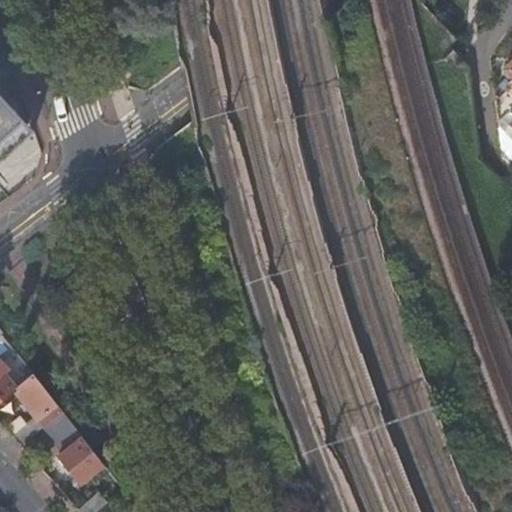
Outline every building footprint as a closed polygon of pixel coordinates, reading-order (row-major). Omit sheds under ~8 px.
[(511,108),(511,61),(506,68),(511,74),(511,86),(496,101),(498,121),(511,108)] [(0,161),(18,145),(33,132),(0,96),(0,161)] [(501,149),(511,160),(511,108),(498,121),(501,149)] [(0,361),(8,371),(22,359),(1,333),(0,334),(0,361)] [(16,390),(34,375),(22,359),(8,371),(4,374),(16,390)] [(0,402),(15,390),(16,390),(4,374),(8,371),(0,361),(0,402)] [(48,422),(62,411),(34,375),(16,390),(15,390),(25,403),(35,416),(11,436),(20,446),(30,438),(44,426),(48,422)] [(58,435),(72,424),(62,411),(48,422),(58,435)] [(67,433),(74,427),(72,424),(58,435),(61,438),(67,433)] [(44,426),(30,438),(36,444),(49,432),(44,426)] [(86,478),(103,464),(74,427),(67,433),(74,443),(64,451),(74,464),(86,478)] [(20,446),(26,452),(36,444),(30,438),(20,446)] [(78,511),(79,511),(97,511),(108,503),(100,492),(78,511)]
